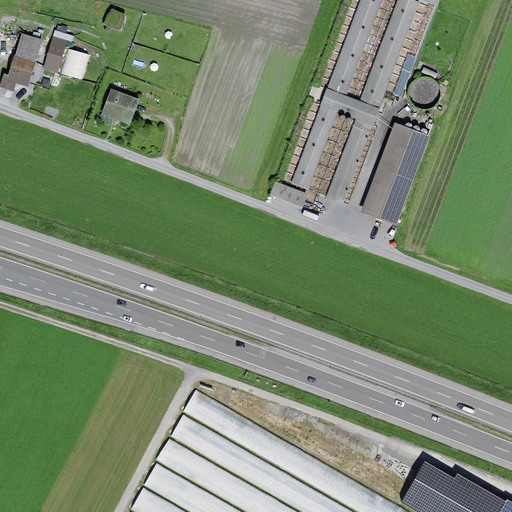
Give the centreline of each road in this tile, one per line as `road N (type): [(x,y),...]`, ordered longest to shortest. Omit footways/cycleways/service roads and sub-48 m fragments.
road 1 (unclassified): [(511,296),(0,104)]
road 2 (motorway): [(0,267),(511,453)]
road 3 (motorway): [(511,421),(0,236)]
road 4 (track): [(511,493),(193,366)]
road 5 (track): [(193,366),(0,302)]
road 6 (track): [(193,366),(118,511)]
